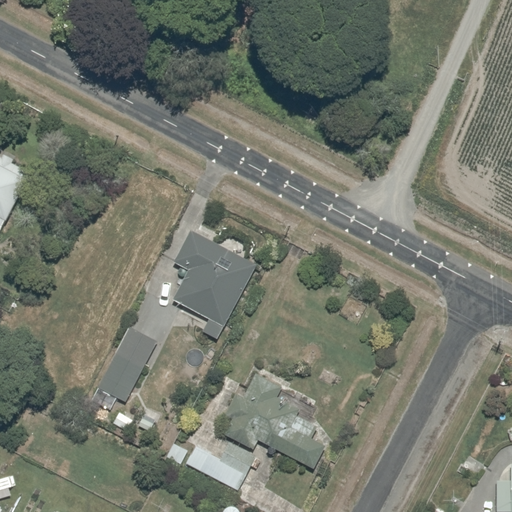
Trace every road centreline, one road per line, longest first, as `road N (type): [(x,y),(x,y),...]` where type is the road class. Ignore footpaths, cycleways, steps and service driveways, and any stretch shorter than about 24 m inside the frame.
road 1 (unclassified): [(0,36),(483,289)]
road 2 (residential): [(483,289),(366,511)]
